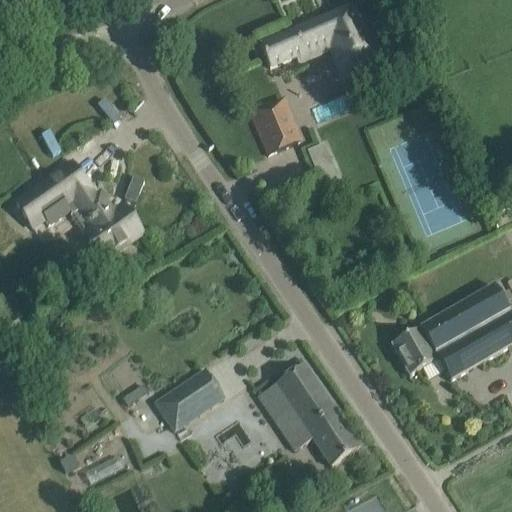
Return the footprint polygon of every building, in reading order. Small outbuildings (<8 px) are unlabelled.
[(299,65),(317,57),(330,52),(343,82),(355,76),(356,81),(380,71),(354,7),(260,47),(270,71),(296,59),(299,65)] [(273,112),(270,103),(248,112),(268,158),(300,144),(285,107),(273,112)] [(92,202),(86,192),(88,190),(69,161),(68,162),(72,167),(15,206),(34,229),(45,219),(51,226),(70,210),(73,213),(81,207),(96,225),(89,231),(93,236),(86,241),(88,247),(90,251),(94,255),(98,259),(100,258),(137,232),(145,243),(146,243),(127,214),(117,221),(100,196),(92,202)] [(511,221),(508,212),(492,219),(497,232),(511,225),(511,221)] [(500,296),(496,290),(409,338),(391,347),(409,379),(438,362),(450,383),(468,374),(511,348),(511,319),(506,308),(511,304),(511,298),(508,292),(500,296)] [(304,369),(287,380),(260,397),(296,453),(313,442),(331,470),(359,451),(304,369)] [(154,407),(173,435),(224,400),(205,372),(154,407)]
